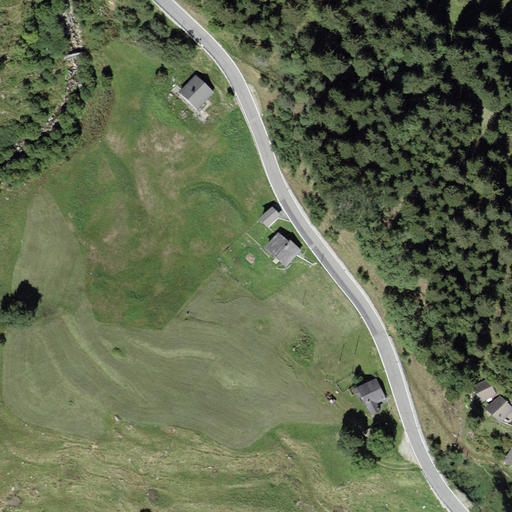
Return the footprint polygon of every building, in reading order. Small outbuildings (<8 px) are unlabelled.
[(194,75),(178,92),(197,110),(213,92),(194,75)] [(271,207),(259,219),(268,228),(280,215),(271,207)] [(288,242),(277,232),(264,247),(286,267),(301,251),(290,240),(288,242)] [(481,403),(496,394),(487,378),(472,387),(481,403)] [(375,379),(357,387),(353,389),(357,398),(362,396),(372,416),(380,412),(376,404),(385,400),(375,379)] [(511,411),(511,408),(499,395),(485,409),(499,424),(511,411)] [(374,426),(364,434),(373,445),(383,437),(374,426)]
